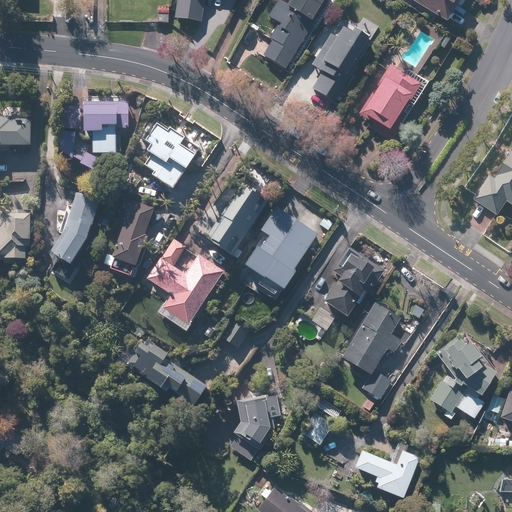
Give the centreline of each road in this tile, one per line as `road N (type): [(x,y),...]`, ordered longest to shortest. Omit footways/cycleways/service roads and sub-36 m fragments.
road 1 (unclassified): [(0,46),(114,57),(172,75),(396,220)]
road 2 (residential): [(396,220),(490,78),(511,17)]
road 3 (unclassified): [(396,220),(511,298)]
